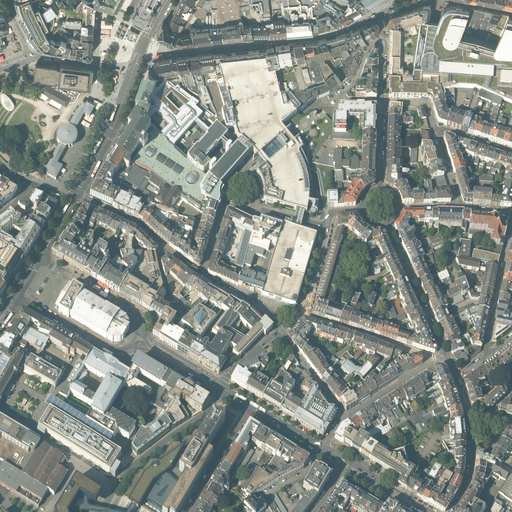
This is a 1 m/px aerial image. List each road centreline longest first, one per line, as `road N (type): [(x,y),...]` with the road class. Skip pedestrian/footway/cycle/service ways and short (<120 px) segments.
road 1 (residential): [(328,226),(225,203),(201,276),(282,332)]
road 2 (residential): [(345,418),(430,360),(301,313)]
road 3 (residential): [(102,511),(129,467),(207,413),(218,391)]
road 4 (residential): [(386,224),(455,379)]
road 5 (unclassified): [(73,199),(117,118),(138,57)]
road 6 (residential): [(381,102),(383,40),(374,40),(337,101)]
road 7 (residential): [(488,356),(511,227)]
road 8 (unclassified): [(17,294),(124,351)]
road 9 (unclassified): [(140,326),(39,261)]
